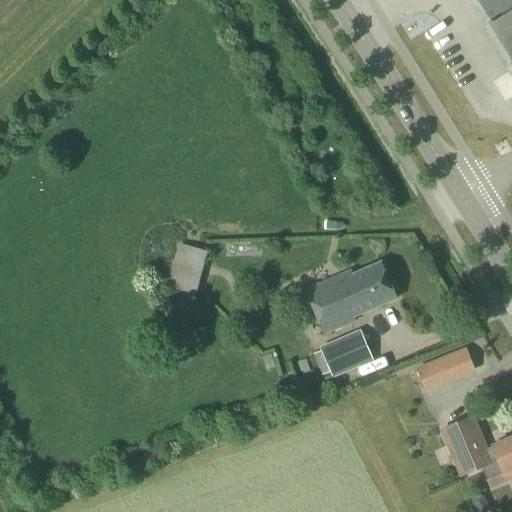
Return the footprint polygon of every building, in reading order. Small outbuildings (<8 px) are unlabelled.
[(511,67),(511,0),(476,0),(491,23),(488,24),(511,62),(511,64),(511,65),(511,67)] [(196,296),(208,253),(178,244),(167,287),(196,296)] [(396,299),(381,263),(351,276),(349,273),(306,292),(325,335),(354,322),(353,318),(396,299)] [(333,379),(374,361),(359,331),(319,348),(321,352),(313,355),(322,377),(330,374),(333,379)] [(426,389),(474,370),(467,351),(418,370),(426,389)] [(474,416),(440,431),(461,480),(482,470),(487,482),(490,489),(511,479),(511,439),(493,448),(489,450),(474,416)]
